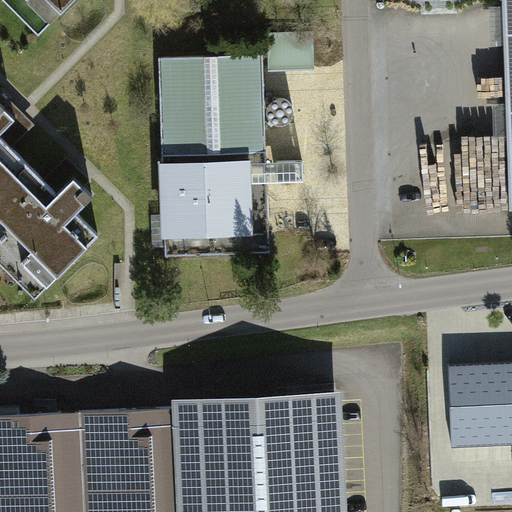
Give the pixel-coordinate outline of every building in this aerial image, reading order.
[(29,0),(51,21),(72,0),(29,0)] [(317,68),(316,33),(271,35),(273,70),(317,68)] [(263,53),(160,57),(168,255),(270,250),(263,53)] [(0,190),(28,163),(0,135),(0,131),(16,116),(0,100),(0,190)] [(57,192),(28,163),(0,190),(0,236),(48,284),(98,233),(77,211),(93,194),(74,176),(57,192)] [(511,359),(451,362),(455,447),(511,444),(511,359)] [(0,410),(0,511),(347,511),(342,381),(172,389),(173,403),(0,410)]
